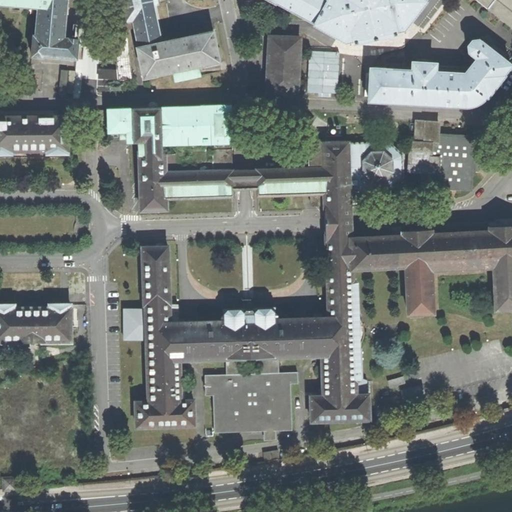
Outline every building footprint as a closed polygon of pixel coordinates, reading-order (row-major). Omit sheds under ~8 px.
[(0,0),(0,4),(38,8),(36,34),(34,34),(33,56),(44,57),(44,56),(78,59),(80,38),(65,37),(68,0),(0,0)] [(114,24),(119,83),(131,81),(126,29),(134,27),(138,47),(131,47),(138,80),(157,75),(169,72),(170,81),(201,76),(199,66),(220,62),(214,30),(201,33),(200,33),(177,39),(175,38),(161,41),(154,6),(158,4),(157,0),(120,0),(124,15),(125,22),(114,24)] [(269,0),(276,3),(314,23),(314,24),(345,42),(355,40),(355,42),(365,40),(366,41),(385,37),(386,36),(396,34),(396,31),(404,30),(426,0),(425,0),(269,0)] [(511,0),(478,0),(511,26),(511,0)] [(270,36),(268,93),(297,94),(300,38),(270,36)] [(407,104),(407,105),(462,108),(477,105),(489,96),(505,75),(504,74),(511,65),(504,59),(507,55),(492,43),(489,47),(481,41),(478,39),(472,40),(468,45),(469,51),(476,58),(465,72),(436,71),(437,57),(429,57),(429,56),(421,55),(421,56),(413,55),(412,69),(370,68),(368,101),(407,104)] [(339,92),(341,51),(309,50),(308,91),(339,92)] [(61,69),(59,95),(66,95),(66,92),(74,93),(76,70),(61,69)] [(100,69),(100,79),(118,79),(117,69),(100,69)] [(141,154),(143,211),(168,211),(169,199),(234,196),(230,107),(109,112),(110,134),(128,133),(129,144),(139,144),(141,154)] [(0,154),(13,155),(13,152),(48,152),(49,155),(69,155),(70,151),(69,120),(68,117),(0,117),(0,154)] [(412,143),(410,173),(424,173),(425,171),(431,171),(431,180),(446,182),(446,188),(472,190),(475,148),(493,149),(493,139),(440,136),(440,123),(418,122),(417,143),(412,143)] [(325,145),(303,146),(303,170),(258,171),(260,196),(326,193),(328,240),(353,239),(352,192),(367,191),(368,193),(390,192),(404,178),(403,157),(388,143),(367,143),(363,144),(350,145),(349,144),(336,143),(325,145)] [(125,187),(126,208),(135,208),(134,187),(125,187)] [(511,227),(511,223),(499,223),(499,228),(491,228),(491,231),(434,234),(433,231),(424,231),(424,228),(412,229),(412,232),(403,233),(404,236),(353,239),(355,271),(408,268),(410,314),(435,313),(433,271),(495,268),(497,309),(511,308),(511,227)] [(226,321),(173,323),(147,324),(148,341),(151,402),(138,403),(138,428),(197,427),(196,401),(183,401),(182,362),(229,359),(229,376),(208,377),(209,397),(216,397),(218,434),(265,432),(266,442),(278,442),(278,433),(294,432),(293,385),(300,384),(300,373),(281,374),(281,358),(323,356),(325,396),(313,397),(314,422),(372,420),(370,395),(358,395),(358,382),(362,379),(361,374),(360,348),(363,345),(365,337),(365,328),(363,322),(359,317),(358,285),(355,282),(355,271),(353,239),(328,240),(331,318),(277,320),(277,309),(257,310),(257,305),(257,300),(252,300),(246,300),(245,305),(245,310),(227,310),(226,321)] [(147,309),(147,324),(173,323),(170,247),(144,248),(145,306),(147,306),(147,309)] [(0,305),(0,343),(74,343),(74,341),(74,310),(71,310),(71,305),(52,306),(52,308),(16,308),(16,306),(0,305)] [(141,340),(140,307),(122,308),(123,340),(141,340)] [(405,390),(407,401),(428,396),(426,385),(405,390)] [(383,400),(385,406),(401,402),(400,395),(383,400)] [(6,491),(26,490),(26,478),(18,478),(6,478),(6,491)]
